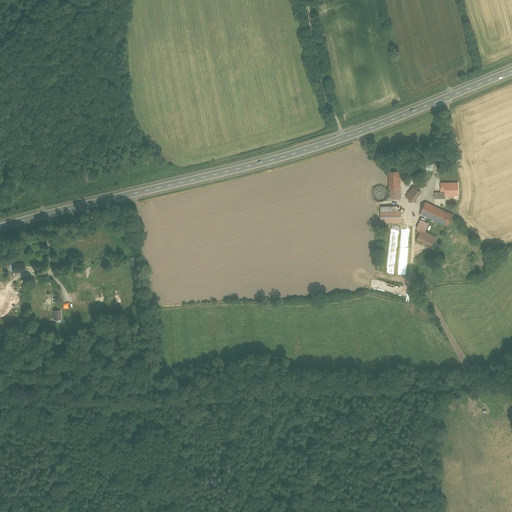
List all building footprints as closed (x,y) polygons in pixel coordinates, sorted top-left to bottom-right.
[(402,198),(401,170),(391,171),(391,198),(402,198)] [(439,186),(440,199),(447,198),(447,193),(455,193),(455,189),(459,188),(458,185),(439,186)] [(423,192),(414,186),(407,197),(415,203),(423,192)] [(388,191),(386,189),(384,187),(381,187),(377,188),(375,190),(374,193),(374,196),(375,198),(377,201),(379,202),(382,202),(385,201),(387,200),(389,197),(389,194),(388,191)] [(455,214),(427,202),(421,214),(443,223),(450,226),(455,214)] [(382,224),(402,223),(402,211),(399,211),(398,205),(381,206),(382,224)] [(426,233),(430,223),(422,220),(418,229),(426,233)] [(26,263),(14,263),(14,273),(26,272),(26,263)]
